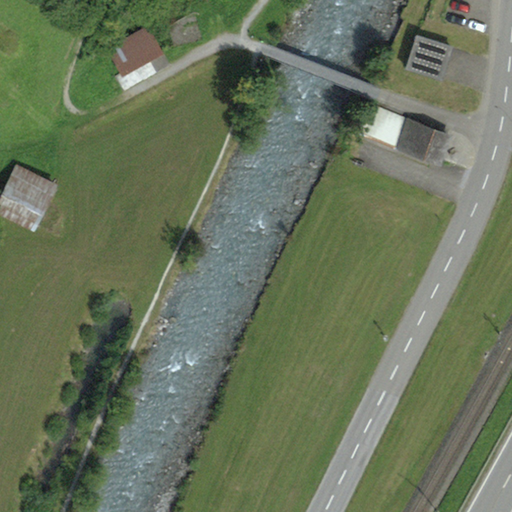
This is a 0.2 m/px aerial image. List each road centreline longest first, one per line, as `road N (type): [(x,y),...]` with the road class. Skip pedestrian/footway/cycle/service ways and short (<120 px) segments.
road 1 (tertiary): [(325,511),(480,184),(511,37)]
road 2 (track): [(133,91),(79,115),(65,101),(97,0)]
